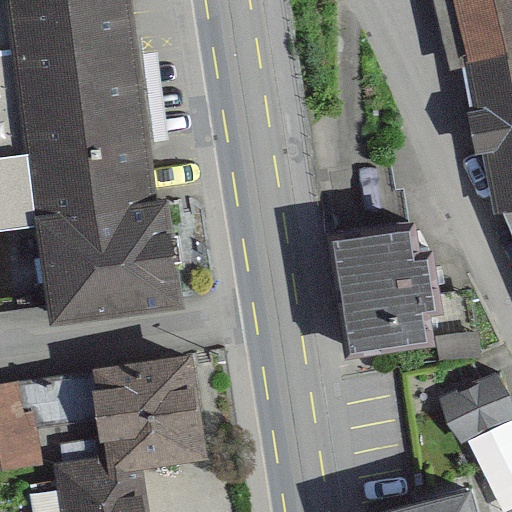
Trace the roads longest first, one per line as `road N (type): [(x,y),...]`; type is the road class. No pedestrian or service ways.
road 1 (primary): [(235,0),(314,511)]
road 2 (residential): [(511,286),(376,0)]
